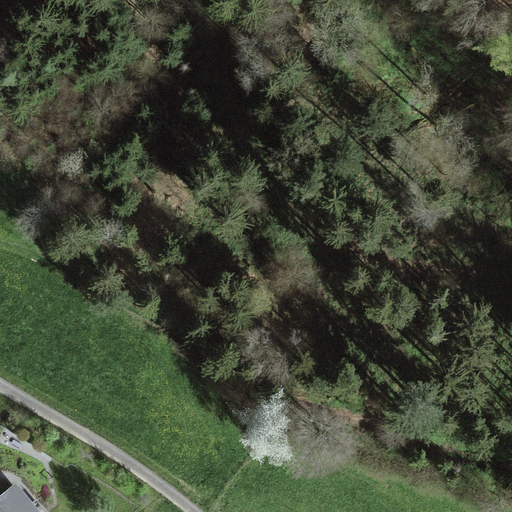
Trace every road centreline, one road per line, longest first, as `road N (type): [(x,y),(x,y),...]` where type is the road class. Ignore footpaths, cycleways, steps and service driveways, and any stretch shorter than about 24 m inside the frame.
road 1 (track): [(0,243),(39,255),(361,433),(511,457)]
road 2 (track): [(511,430),(380,314),(249,133),(224,60),(188,0)]
road 3 (track): [(0,384),(194,511)]
